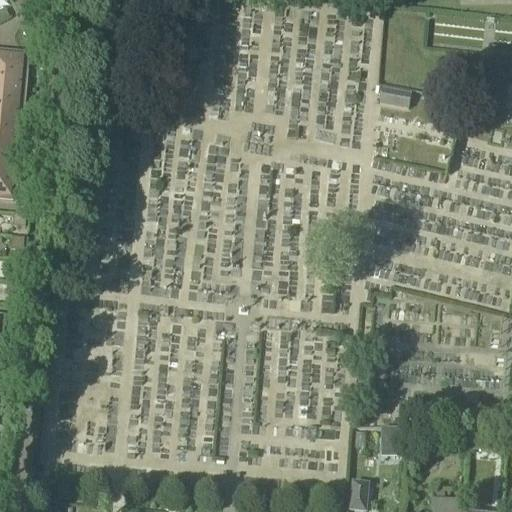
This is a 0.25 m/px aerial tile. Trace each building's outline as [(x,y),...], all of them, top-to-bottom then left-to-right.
[(14,7),(18,16),(29,10),(25,1),(14,7)] [(0,13),(0,24),(9,20),(5,12),(0,13)] [(27,76),(29,58),(0,55),(0,85),(26,88),(26,87),(23,86),(24,76),(27,76)] [(25,104),(26,88),(0,85),(0,114),(24,116),(24,115),(21,115),(22,104),(25,104)] [(381,91),(379,106),(408,111),(410,96),(381,91)] [(22,133),(24,116),(0,114),(0,142),(21,145),(21,144),(18,144),(19,133),(22,133)] [(19,162),(21,145),(0,142),(0,171),(18,174),(18,173),(15,173),(16,162),(19,162)] [(17,191),(18,174),(0,171),(0,201),(12,203),(14,190),(17,191)] [(12,229),(25,231),(26,218),(13,217),(12,229)] [(23,254),(24,241),(11,240),(10,253),(23,254)] [(8,276),(21,277),(22,264),(9,263),(8,276)] [(7,285),(6,298),(19,300),(20,287),(7,285)] [(506,454),(506,430),(468,431),(468,454),(506,454)] [(407,436),(383,436),(383,450),(407,449),(407,436)] [(349,511),(367,511),(369,485),(351,483),(349,511)] [(429,511),(463,511),(464,504),(444,503),(444,493),(432,492),(432,503),(430,503),(429,511)]
